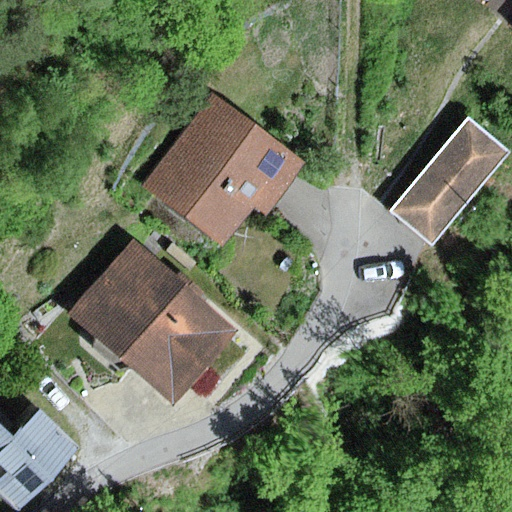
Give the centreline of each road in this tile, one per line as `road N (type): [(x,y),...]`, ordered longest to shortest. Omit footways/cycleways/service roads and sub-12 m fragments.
road 1 (residential): [(347,192),(344,259),(305,353),(237,418),(106,473),(54,511)]
road 2 (track): [(351,0),(347,192)]
